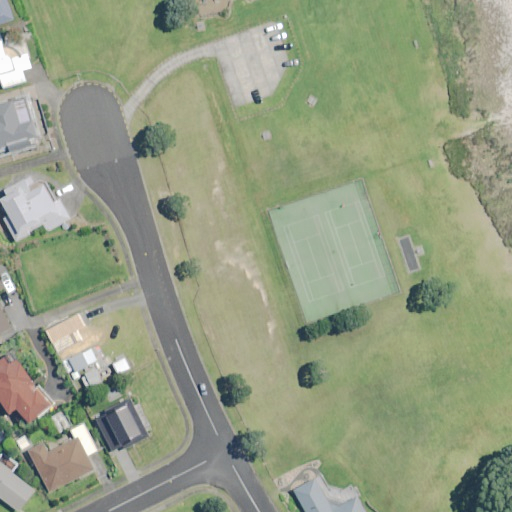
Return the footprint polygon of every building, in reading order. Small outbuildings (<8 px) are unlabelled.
[(0,0),(0,26),(17,22),(9,0),(0,0)] [(9,60),(2,35),(0,35),(0,76),(3,76),(6,89),(29,82),(26,71),(34,69),(30,55),(9,60)] [(0,155),(34,146),(32,141),(41,138),(32,107),(30,98),(0,107),(0,155)] [(0,192),(0,193),(11,215),(4,219),(18,248),(73,221),(61,197),(57,199),(47,179),(38,184),(34,176),(0,192)] [(0,339),(15,331),(0,304),(0,293),(8,289),(0,275),(0,339)] [(63,362),(70,359),(65,349),(81,341),(75,328),(52,339),(63,362)] [(70,356),(72,359),(65,363),(72,377),(79,373),(89,393),(105,386),(102,380),(114,374),(101,349),(98,342),(70,356)] [(0,399),(10,415),(12,417),(16,414),(25,427),(54,407),(39,386),(33,391),(28,384),(33,380),(14,353),(0,362),(0,399)] [(133,397),(101,413),(123,455),(155,439),(133,397)] [(99,452),(85,424),(72,430),(75,436),(48,450),(44,444),(30,451),(51,493),(96,471),(89,457),(99,452)] [(31,447),(26,436),(16,441),(21,452),(31,447)] [(0,462),(0,496),(22,511),(23,511),(39,490),(0,462)] [(333,495),(322,476),(293,492),(304,511),(367,511),(366,509),(353,485),(333,495)]
